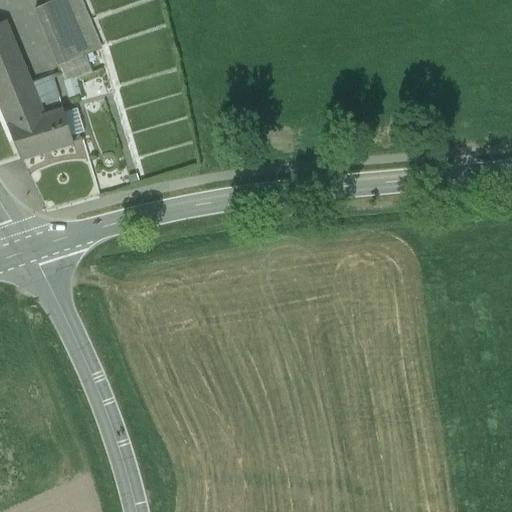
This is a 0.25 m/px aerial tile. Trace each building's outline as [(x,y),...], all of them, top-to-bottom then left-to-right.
[(61,0),(58,0),(35,10),(48,41),(74,31),(61,0)] [(78,0),(61,0),(85,56),(85,57),(100,51),(78,0)] [(5,22),(0,24),(0,76),(24,67),(5,22)] [(74,31),(48,41),(59,67),(85,56),(74,31)] [(85,56),(59,67),(65,82),(91,71),(85,57),(85,56)] [(31,85),(24,67),(0,76),(0,108),(8,129),(62,112),(52,77),(31,85)] [(62,112),(8,129),(21,160),(72,144),(62,112)] [(312,131),(312,151),(331,151),(331,131),(312,131)]
